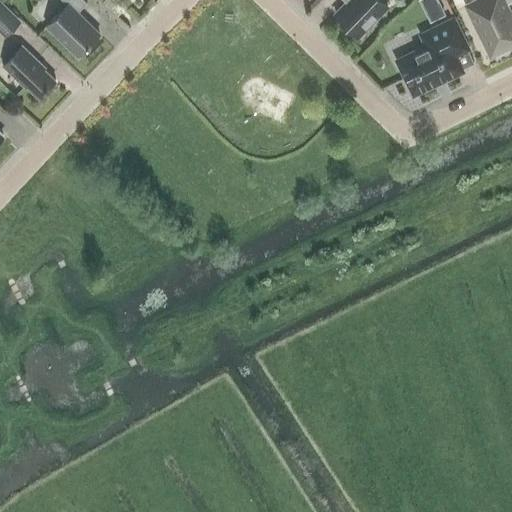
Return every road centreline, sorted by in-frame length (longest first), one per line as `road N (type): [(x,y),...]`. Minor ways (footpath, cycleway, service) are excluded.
road 1 (residential): [(511,86),(412,139),(260,0)]
road 2 (residential): [(0,200),(181,0)]
